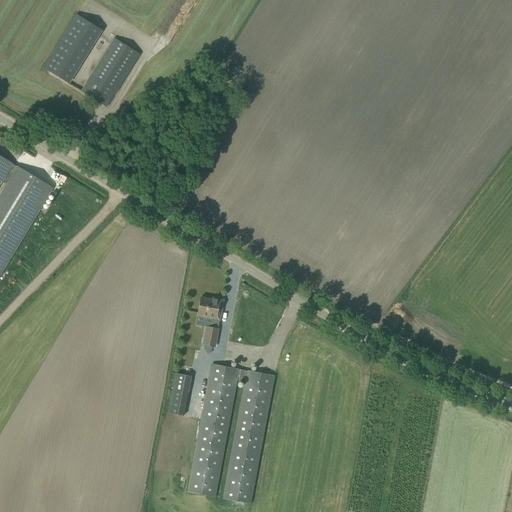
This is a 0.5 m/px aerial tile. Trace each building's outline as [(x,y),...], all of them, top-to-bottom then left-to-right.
[(72,73),(98,29),(75,14),(43,67),(68,83),(66,81),(72,73)] [(81,91),(106,107),(139,54),(114,38),(81,91)] [(0,275),(53,188),(16,166),(12,164),(0,156),(0,183),(1,181),(6,184),(0,193),(0,275)] [(196,316),(219,320),(223,301),(200,297),(196,316)] [(202,344),(214,346),(217,329),(205,326),(202,344)] [(262,336),(237,332),(205,511),(257,511),(284,362),(298,365),(271,511),(323,511),(350,362),(260,346),(262,336)] [(167,413),(184,416),(191,376),(174,373),(167,413)]
